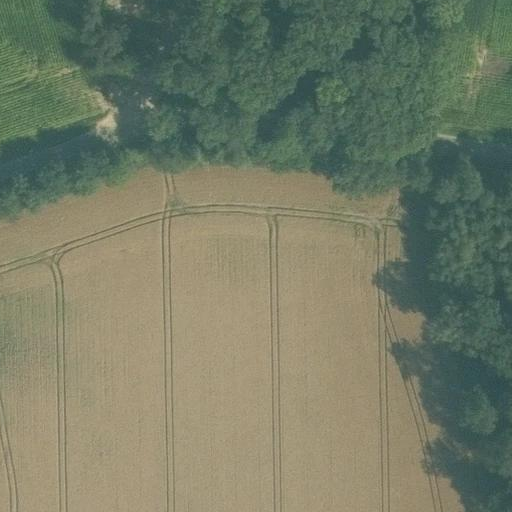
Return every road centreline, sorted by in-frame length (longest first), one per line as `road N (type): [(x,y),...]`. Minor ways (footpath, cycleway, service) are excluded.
road 1 (unclassified): [(0,173),(153,128),(216,121),(511,157)]
road 2 (track): [(153,128),(157,84),(183,0)]
